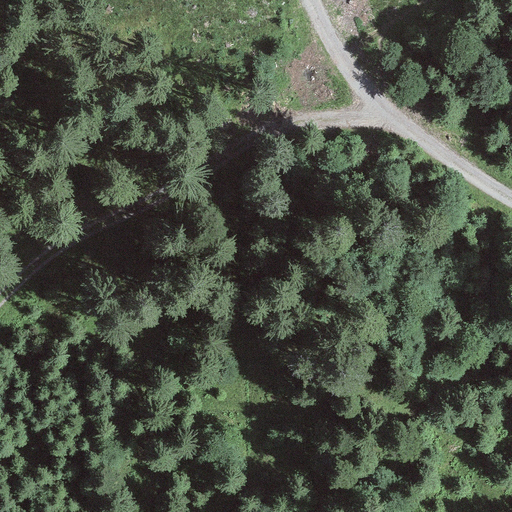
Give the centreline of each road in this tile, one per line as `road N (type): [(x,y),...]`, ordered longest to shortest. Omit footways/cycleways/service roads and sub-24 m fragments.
road 1 (track): [(358,92),(242,138),(105,221),(0,301)]
road 2 (track): [(511,201),(444,161),(358,92),(311,0)]
